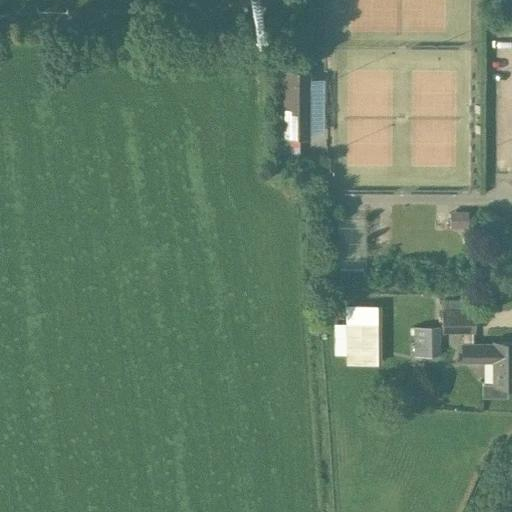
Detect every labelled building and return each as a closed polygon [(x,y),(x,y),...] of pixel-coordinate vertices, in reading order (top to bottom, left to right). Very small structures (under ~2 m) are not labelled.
[(283,71),(283,94),(282,137),(301,137),(301,131),(313,119),(312,99),(309,95),(310,71),(283,71)] [(299,137),(277,137),(277,157),(299,157),(299,137)] [(469,228),(468,211),(450,211),(451,228),(469,228)] [(473,299),(443,299),(443,309),(441,309),(441,333),(462,333),(462,361),(494,360),(494,383),(482,383),(482,397),(507,397),(507,385),(511,385),(511,341),(493,341),(493,344),(472,344),(472,332),(475,332),(475,308),(473,308),(473,299)] [(381,322),(346,322),(346,324),(334,324),(334,354),(346,354),(346,363),(381,363),(381,322)] [(440,356),(440,326),(413,326),(413,356),(440,356)] [(433,391),(430,397),(434,403),(441,402),(444,395),(440,390),(433,391)]
